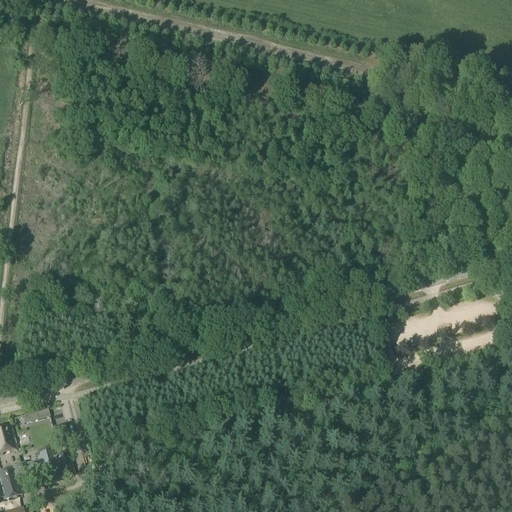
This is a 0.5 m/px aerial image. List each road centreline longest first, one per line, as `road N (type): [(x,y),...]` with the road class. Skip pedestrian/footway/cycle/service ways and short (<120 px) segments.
road 1 (tertiary): [(511,260),(0,401)]
road 2 (track): [(32,38),(0,340)]
